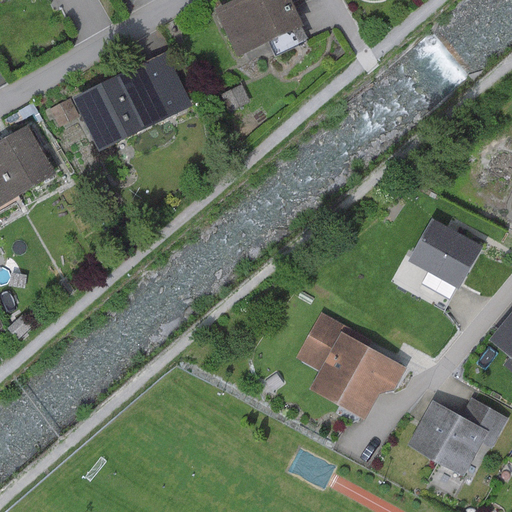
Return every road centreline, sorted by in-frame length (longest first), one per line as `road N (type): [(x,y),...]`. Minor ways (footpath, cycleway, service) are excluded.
road 1 (track): [(511,61),(0,506)]
road 2 (track): [(0,376),(437,0)]
road 3 (residential): [(183,0),(0,106)]
